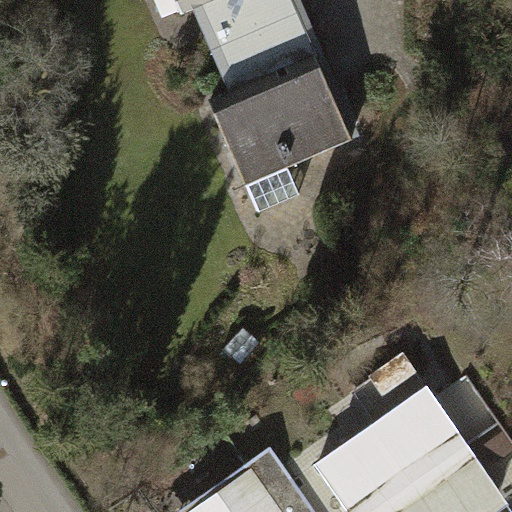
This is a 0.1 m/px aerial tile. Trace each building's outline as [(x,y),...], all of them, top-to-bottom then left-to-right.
[(179,0),(186,15),(199,9),(217,48),(291,16),(283,0),(179,0)] [(483,0),(404,0),(406,52),(485,50),(483,0)] [(221,118),(262,212),(302,195),(291,170),(356,142),(324,70),(317,73),(293,19),(220,51),(245,108),(221,118)] [(318,464),(352,511),(378,511),(470,447),(405,355),(363,385),(385,416),(318,464)] [(511,511),(511,505),(471,448),(379,511),(511,511)] [(314,511),(274,453),(187,511),(314,511)]
